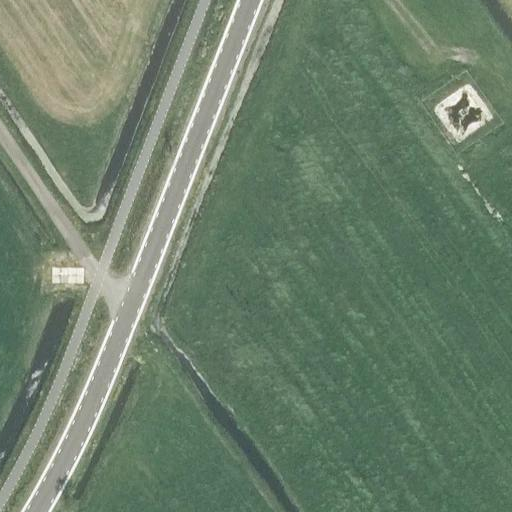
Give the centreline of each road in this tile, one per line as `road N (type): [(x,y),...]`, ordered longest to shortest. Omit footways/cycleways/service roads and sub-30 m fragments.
road 1 (secondary): [(35,511),(92,404),(251,0)]
road 2 (track): [(131,305),(97,278),(0,141)]
